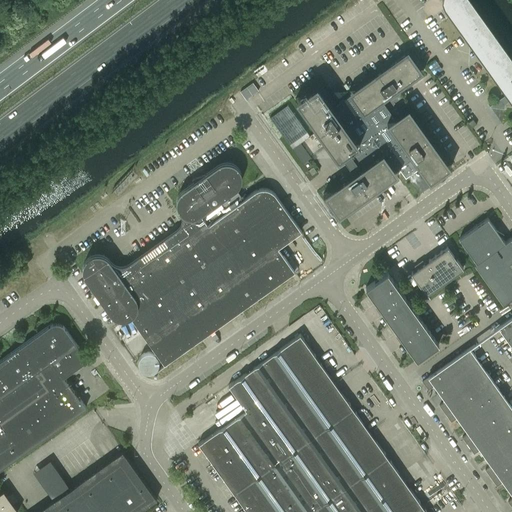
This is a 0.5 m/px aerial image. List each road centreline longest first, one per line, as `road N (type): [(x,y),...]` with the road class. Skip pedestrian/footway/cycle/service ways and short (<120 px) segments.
road 1 (unclassified): [(487,511),(323,279)]
road 2 (unclassified): [(58,281),(51,256),(243,111)]
road 3 (motorway): [(0,134),(180,0)]
road 4 (unclassified): [(147,403),(323,279)]
road 5 (unclassified): [(350,260),(481,167),(511,209)]
road 6 (unclassified): [(350,260),(243,111)]
road 7 (unclassified): [(147,403),(58,281)]
road 8 (motorway): [(118,0),(0,88)]
road 9 (unclassified): [(182,511),(146,461),(147,403)]
